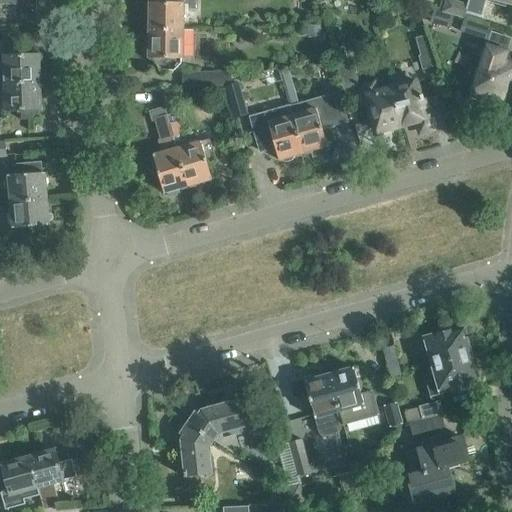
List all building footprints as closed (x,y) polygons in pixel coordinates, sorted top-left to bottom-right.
[(149,27),(183,28),(183,10),(195,10),(195,0),(153,0),(153,3),(149,3),(149,27)] [(511,0),(469,0),(468,6),(449,0),(446,0),(443,11),(464,18),(466,12),(482,16),(486,0),(491,0),(491,2),(502,5),(503,2),(511,4),(511,0)] [(455,18),(436,12),(433,23),(452,29),(455,18)] [(464,20),(460,32),(483,40),(487,28),(464,20)] [(308,25),(309,36),(320,35),(319,24),(308,25)] [(183,57),(183,28),(149,27),(149,57),(154,57),(154,63),(161,70),(174,70),(181,64),(181,57),(183,57)] [(428,37),(420,39),(416,40),(419,52),(417,52),(422,70),(436,66),(428,37)] [(487,43),(471,91),(473,96),(487,100),(492,98),(502,101),(511,71),(511,63),(503,61),(507,49),(487,43)] [(3,56),(4,82),(40,81),(39,55),(24,55),(24,49),(8,50),(8,56),(3,56)] [(342,80),(341,80),(343,88),(357,85),(352,64),(348,65),(344,49),(334,51),(342,80)] [(209,72),(183,73),(184,87),(210,86),(225,85),(232,85),(231,71),(209,72)] [(281,74),(284,84),(292,82),(289,72),(281,74)] [(40,81),(4,82),(5,110),(20,109),(20,119),(32,119),(40,111),(39,108),(41,108),(40,81)] [(403,125),(393,88),(377,92),(374,81),(363,84),(377,132),(403,125)] [(421,130),(432,127),(423,95),(420,96),(416,81),(393,88),(403,125),(418,120),(421,130)] [(232,85),(225,87),(234,118),(246,114),(238,83),(232,85)] [(161,89),(152,90),(154,100),(157,102),(164,100),(161,89)] [(329,127),(348,122),(340,93),(290,107),(303,153),(311,151),(313,157),(328,153),(326,147),(327,147),(326,143),(333,141),(329,127)] [(279,160),(281,159),(285,162),(293,159),(295,156),(303,153),(290,107),(290,105),(250,116),(260,150),(275,146),(279,160)] [(188,186),(170,123),(166,107),(150,112),(152,120),(155,119),(161,139),(158,140),(162,152),(153,155),(164,193),(188,186)] [(170,123),(188,186),(213,179),(208,164),(216,162),(210,139),(183,147),(180,135),(183,134),(179,121),(170,123)] [(9,190),(10,202),(47,199),(45,173),(41,173),(40,163),(15,165),(16,175),(7,176),(8,180),(4,181),(5,190),(9,190)] [(10,202),(10,203),(11,214),(7,215),(8,224),(12,224),(12,228),(49,225),(47,199),(10,202)] [(428,366),(471,354),(470,352),(473,349),(471,341),(467,340),(464,329),(452,332),(451,330),(435,335),(436,337),(422,341),(425,352),(424,353),(428,366)] [(401,374),(393,346),(383,349),(390,377),(401,374)] [(428,366),(432,380),(424,382),(428,397),(436,395),(435,391),(450,387),(451,390),(467,385),(466,382),(478,379),(474,368),(477,365),(475,357),(471,356),(471,354),(428,366)] [(330,375),(343,425),(378,415),(372,392),(361,395),(360,392),(361,391),(361,390),(362,388),(362,387),(362,386),(361,385),(361,384),(360,382),(359,382),(354,368),(330,375)] [(340,427),(341,425),(343,425),(330,375),(305,382),(308,395),(308,397),(307,398),(307,400),(308,401),(308,403),(309,404),(310,405),(311,406),(315,419),(319,431),(320,433),(322,434),(324,435),(325,435),(327,435),(329,435),(331,435),(332,435),(333,435),(335,433),(336,433),(338,431),(339,430),(340,428),(340,427)] [(188,423),(214,441),(232,453),(239,451),(235,436),(223,440),(221,434),(245,427),(245,425),(251,424),(244,401),(239,402),(238,399),(231,401),(230,398),(222,400),(223,403),(201,409),(199,413),(195,411),(188,423)] [(419,407),(423,418),(442,413),(439,401),(419,407)] [(402,425),(396,403),(384,406),(390,428),(402,425)] [(444,426),(441,415),(410,424),(413,435),(444,426)] [(210,447),(214,441),(188,423),(180,434),(184,436),(181,440),(185,477),(200,475),(203,479),(208,479),(210,474),(212,474),(210,447)] [(433,447),(418,451),(409,454),(415,474),(446,465),(446,466),(469,459),(463,438),(446,443),(444,435),(431,439),(433,447)] [(298,476),(311,473),(301,439),(289,443),(298,476)] [(30,457),(38,486),(76,476),(72,459),(59,463),(55,450),(30,457)] [(41,495),(38,486),(30,457),(1,465),(4,475),(0,476),(0,493),(4,510),(25,504),(24,500),(41,495)] [(446,465),(415,474),(409,476),(412,484),(409,485),(414,501),(426,498),(427,500),(436,497),(435,495),(453,490),(446,466),(446,465)] [(284,488),(287,503),(302,500),(299,485),(284,488)]
